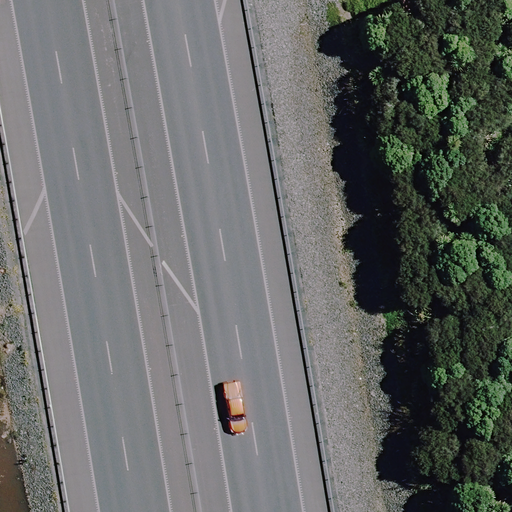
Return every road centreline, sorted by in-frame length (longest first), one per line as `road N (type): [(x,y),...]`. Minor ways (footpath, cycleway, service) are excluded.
road 1 (motorway): [(175,0),(266,511)]
road 2 (motorway): [(141,511),(53,0)]
